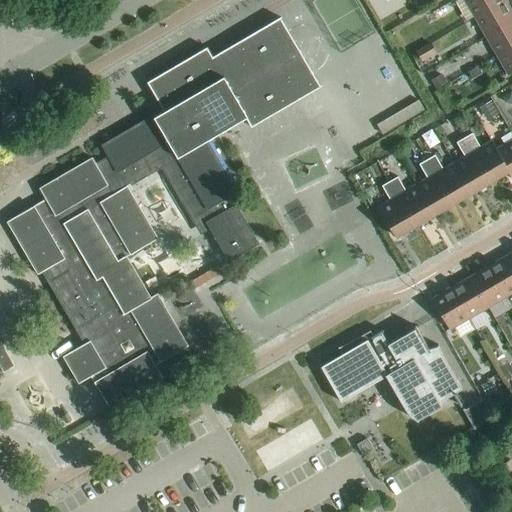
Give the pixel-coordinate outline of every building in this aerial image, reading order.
[(464,0),(475,19),(505,1),(504,0),(464,0)] [(475,19),(486,37),(511,21),(511,12),(505,1),(475,19)] [(34,206),(7,222),(37,275),(48,269),(54,279),(51,281),(78,329),(88,323),(96,337),(63,357),(78,384),(91,376),(110,409),(162,379),(155,366),(188,346),(157,294),(150,298),(126,258),(158,239),(126,186),(162,165),(200,230),(208,225),(228,260),(259,244),(236,205),(231,207),(226,199),(237,193),(206,141),(245,118),(251,128),(320,87),(280,18),(212,57),(207,48),(147,83),(164,112),(155,117),(154,115),(101,146),(108,157),(95,164),(92,158),(39,189),(46,201),(35,208),(34,206)] [(511,21),(486,37),(497,56),(511,46),(511,21)] [(421,60),(435,53),(431,45),(417,53),(421,60)] [(511,46),(497,56),(508,75),(511,72),(511,46)] [(482,74),(478,67),(467,72),(471,80),(482,74)] [(436,90),(447,83),(442,75),(431,81),(436,90)] [(511,104),(511,92),(502,97),(505,103),(511,105),(511,104)] [(382,135),(424,110),(419,100),(377,125),(382,135)] [(498,114),(490,101),(479,108),(487,121),(498,114)] [(472,134),(464,138),(490,183),(508,172),(509,172),(496,150),(496,149),(492,141),(480,148),(472,134)] [(464,157),(454,163),(471,194),(490,183),(464,138),(456,143),(464,157)] [(511,140),(496,149),(496,150),(509,172),(508,172),(511,179),(511,140)] [(435,155),(427,160),(453,204),(471,194),(454,163),(443,170),(435,155)] [(427,179),(416,185),(434,215),(453,204),(427,160),(419,165),(427,179)] [(397,177),(389,182),(415,226),(434,215),(416,185),(406,191),(397,177)] [(415,226),(389,182),(382,186),(390,201),(378,207),(396,238),(415,226)] [(511,263),(507,255),(489,266),(506,297),(511,293),(511,263)] [(489,266),(470,277),(488,308),(506,297),(489,266)] [(190,283),(193,290),(222,273),(218,267),(190,283)] [(470,277),(451,288),(469,318),(488,308),(470,277)] [(469,318),(451,288),(432,299),(450,330),(469,318)] [(461,389),(442,355),(440,352),(439,349),(438,347),(429,349),(416,328),(388,345),(380,332),(373,336),(370,331),(349,343),(346,345),(343,346),(340,347),(342,355),(321,367),(341,402),(386,376),(406,411),(407,412),(411,417),(418,421),(419,419),(442,406),(439,402),(461,389)] [(0,367),(3,373),(14,366),(0,342),(0,367)] [(496,392),(489,381),(481,386),(487,397),(496,392)] [(468,420),(473,427),(474,430),(475,429),(492,419),(481,401),(465,411),(469,419),(468,420)] [(356,445),(362,455),(373,449),(367,439),(356,445)]
